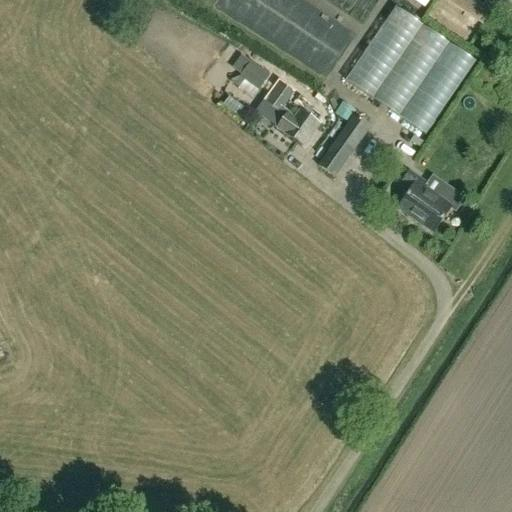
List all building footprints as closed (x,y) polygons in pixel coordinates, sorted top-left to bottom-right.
[(396,8),(346,81),(425,136),(475,63),(396,8)] [(271,76),(251,62),(241,78),(261,91),(271,76)] [(299,109),(294,116),(284,109),(294,93),(281,84),(266,106),(286,119),(279,129),(306,148),(322,125),(299,109)] [(317,169),(333,181),(372,128),(355,116),(317,169)] [(398,208),(432,233),(451,208),(431,194),(434,190),(410,172),(404,180),(413,187),(398,208)]
